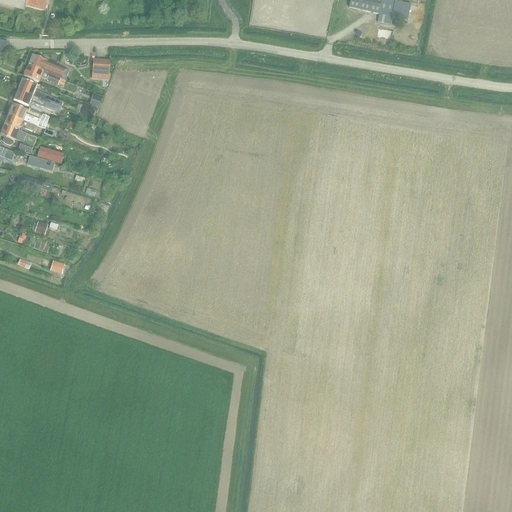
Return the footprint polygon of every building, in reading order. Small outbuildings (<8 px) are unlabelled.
[(0,0),(0,3),(19,8),(20,0),(0,0)] [(20,0),(19,8),(24,10),(25,6),(45,12),(47,5),(50,6),(51,1),(47,0),(20,0)] [(350,0),(349,8),(379,15),(381,0),(405,0),(418,3),(418,0),(350,0)] [(381,0),(379,15),(377,22),(389,25),(391,17),(407,20),(410,4),(388,0),(381,0)] [(32,55),(27,66),(43,72),(60,79),(65,81),(69,72),(46,63),(47,61),(32,55)] [(71,56),(69,62),(75,64),(78,58),(71,56)] [(93,60),(92,72),(108,73),(109,61),(93,60)] [(69,71),(76,73),(78,67),(71,65),(69,71)] [(58,84),(60,79),(27,66),(23,76),(38,83),(40,78),(57,85),(58,84)] [(17,90),(39,99),(45,102),(49,103),(50,103),(52,98),(52,97),(35,91),(37,86),(22,80),(17,90)] [(17,90),(13,101),(28,107),(30,103),(42,108),(45,102),(39,99),(17,90)] [(93,93),(91,99),(100,103),(102,97),(93,93)] [(52,98),(50,103),(61,107),(63,102),(52,98)] [(45,102),(42,108),(53,112),(55,106),(49,103),(45,102)] [(22,121),(37,127),(40,120),(25,114),(27,110),(12,104),(7,115),(22,121)] [(53,112),(52,113),(60,116),(62,108),(55,106),(53,112)] [(87,109),(84,116),(92,119),(95,112),(87,109)] [(3,125),(18,131),(20,127),(34,133),(37,127),(22,121),(7,115),(3,125)] [(3,125),(0,132),(0,136),(4,138),(3,140),(3,142),(5,144),(9,145),(11,145),(13,144),(14,140),(21,143),(18,150),(29,154),(30,154),(33,146),(23,142),(26,135),(18,131),(3,125)] [(54,134),(45,130),(43,135),(52,139),(54,134)] [(39,148),(36,158),(46,161),(60,165),(63,155),(39,148)] [(6,150),(3,158),(11,161),(14,153),(6,150)] [(28,165),(44,170),(46,161),(36,158),(30,157),(28,165)] [(25,177),(23,184),(40,191),(43,184),(25,177)] [(40,224),(37,233),(45,235),(47,226),(40,224)] [(21,235),(18,243),(24,245),(26,237),(21,235)] [(20,260),(18,266),(29,270),(31,264),(20,260)] [(54,261),(51,268),(58,270),(57,273),(62,275),(65,265),(54,261)]
